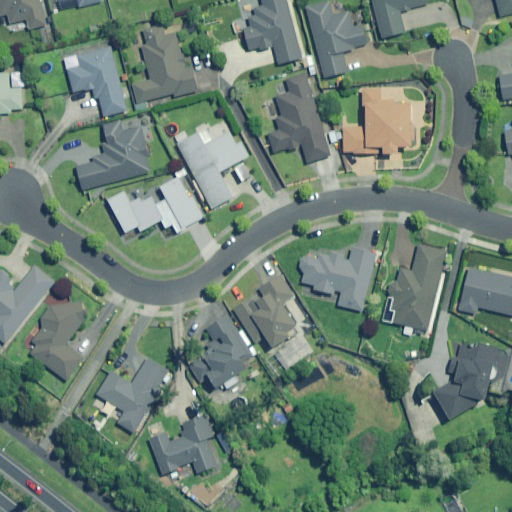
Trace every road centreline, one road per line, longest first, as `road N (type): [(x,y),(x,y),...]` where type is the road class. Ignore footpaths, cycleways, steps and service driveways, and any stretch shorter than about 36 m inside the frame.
road 1 (residential): [(450,209),(390,199),(298,209),(175,291),(117,279),(10,194)]
road 2 (residential): [(453,59),(467,111),(450,209)]
